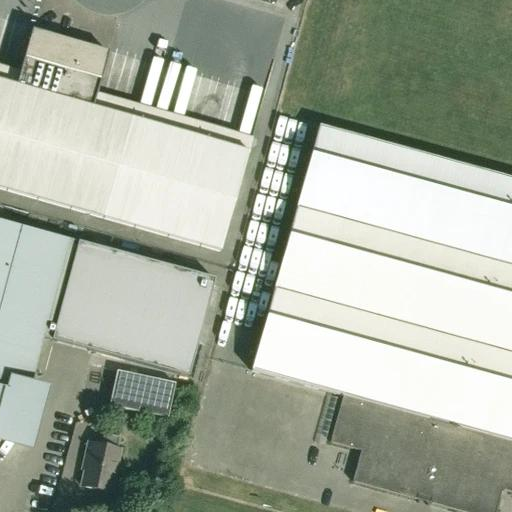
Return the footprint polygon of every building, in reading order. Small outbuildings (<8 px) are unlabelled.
[(220,253),(248,154),(161,129),(92,109),(100,81),(108,55),(31,33),(15,88),(0,83),(0,190),(46,203),(220,253)] [(511,180),(318,127),(250,372),(342,397),(329,444),(360,452),(352,483),(456,511),(495,511),(501,491),(511,493),(511,180)] [(212,280),(67,241),(0,223),(0,432),(15,436),(42,338),(186,377),(212,280)] [(109,407),(168,419),(175,384),(117,371),(109,407)] [(118,437),(103,434),(100,446),(88,444),(85,461),(87,461),(81,487),(110,494),(119,451),(117,450),(120,435),(119,435),(118,437)]
